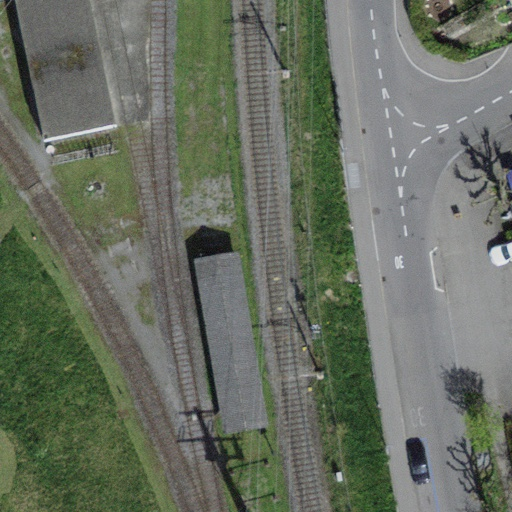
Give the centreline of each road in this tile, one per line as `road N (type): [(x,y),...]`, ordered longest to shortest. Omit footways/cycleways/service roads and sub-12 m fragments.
road 1 (residential): [(390,132),(440,511)]
road 2 (residential): [(390,132),(371,0)]
road 3 (residential): [(511,85),(390,132)]
